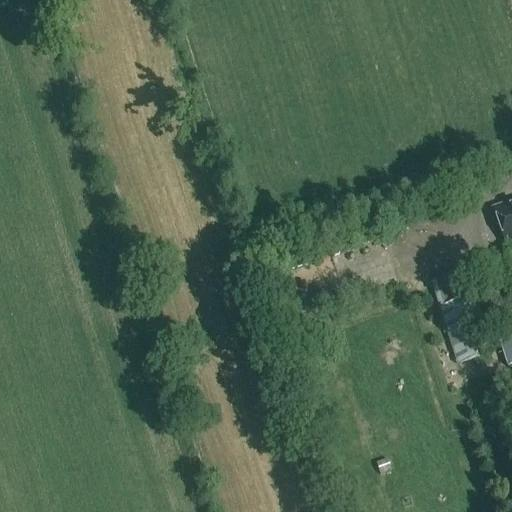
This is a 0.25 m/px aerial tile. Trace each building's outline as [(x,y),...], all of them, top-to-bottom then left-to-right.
[(511,201),(492,208),(495,217),(504,246),(511,243),(511,201)] [(511,258),(495,264),(508,303),(511,301),(511,258)] [(456,367),(493,355),(466,273),(430,284),(456,367)] [(511,368),(511,316),(493,322),(507,370),(511,368)] [(387,461),(376,465),(379,476),(391,472),(387,461)]
